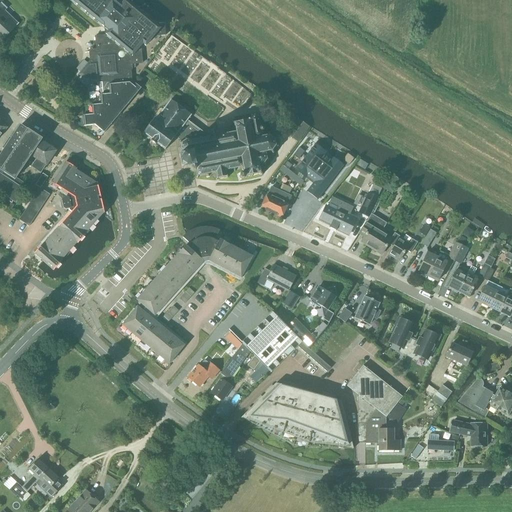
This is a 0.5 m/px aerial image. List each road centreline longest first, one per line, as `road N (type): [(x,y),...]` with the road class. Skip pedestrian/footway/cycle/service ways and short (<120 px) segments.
road 1 (tertiary): [(511,482),(326,480),(272,465),(200,427),(68,323)]
road 2 (tertiary): [(511,337),(217,204),(124,211)]
road 3 (tertiary): [(124,211),(108,161),(0,93)]
